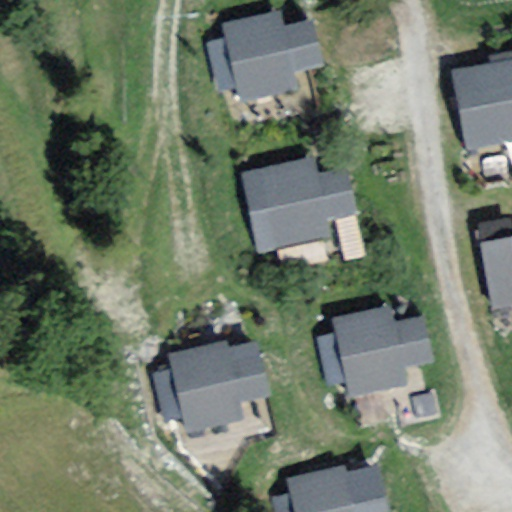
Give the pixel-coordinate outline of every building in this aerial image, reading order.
[(348,14),(261,38),(277,97),(364,73),(348,14)] [(365,161),(287,176),(301,245),(379,229),(365,161)] [(511,255),(490,258),(498,328),(511,326),(511,255)] [(455,307),(374,326),(391,396),(471,377),(455,307)] [(302,356),(224,362),(229,419),(307,413),(302,356)] [(401,511),(394,479),(324,494),(327,511),(401,511)]
